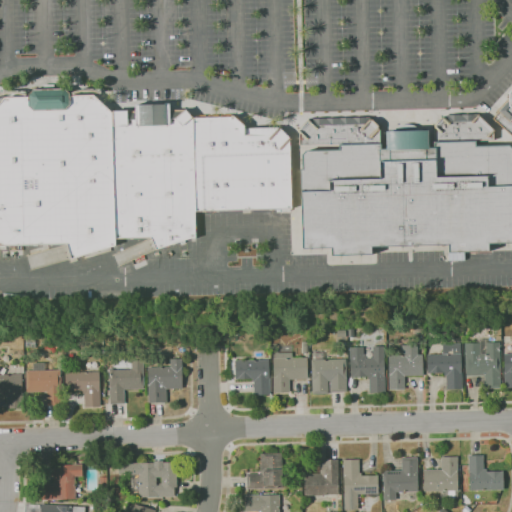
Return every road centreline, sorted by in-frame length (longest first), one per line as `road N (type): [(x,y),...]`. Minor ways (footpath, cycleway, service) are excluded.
road 1 (residential): [(511,420),(0,441)]
road 2 (residential): [(209,355),(206,511)]
